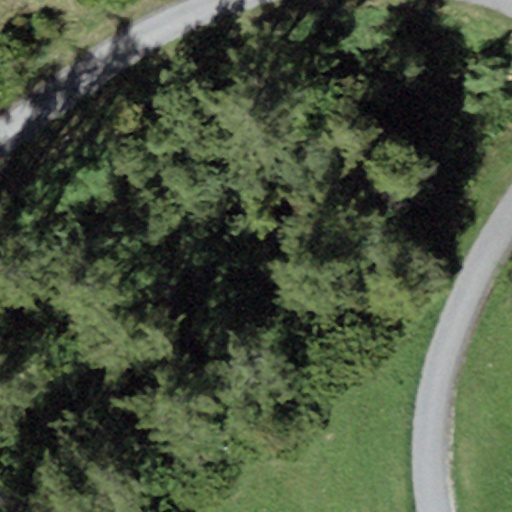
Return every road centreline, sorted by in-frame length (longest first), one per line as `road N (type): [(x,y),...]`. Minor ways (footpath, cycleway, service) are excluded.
road 1 (unclassified): [(433,511),(430,397),(469,273),(511,221)]
road 2 (unclassified): [(236,0),(184,19),(78,86),(0,151)]
